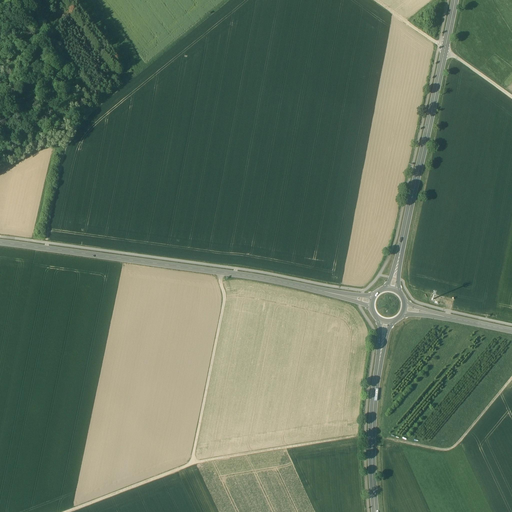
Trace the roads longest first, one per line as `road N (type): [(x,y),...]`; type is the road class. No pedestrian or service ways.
road 1 (unclassified): [(372,301),(0,242)]
road 2 (track): [(66,511),(191,464),(224,299),(220,272)]
road 3 (secondary): [(392,288),(455,0)]
road 4 (track): [(224,0),(73,123)]
road 5 (secondary): [(375,511),(371,435),(385,320)]
road 6 (track): [(191,464),(358,435)]
road 7 (track): [(511,96),(374,0)]
road 8 (track): [(511,377),(449,449),(394,440)]
road 9 (track): [(0,154),(40,126),(49,106),(49,87),(24,50)]
